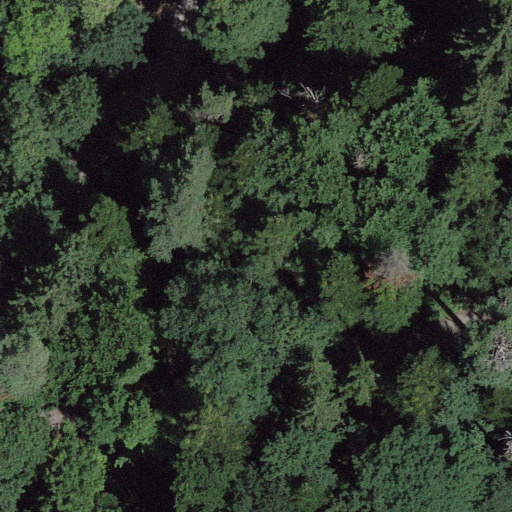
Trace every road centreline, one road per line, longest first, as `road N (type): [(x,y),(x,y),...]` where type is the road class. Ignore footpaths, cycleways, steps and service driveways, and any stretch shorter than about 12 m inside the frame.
road 1 (track): [(0,427),(298,382),(511,310)]
road 2 (track): [(0,232),(158,127),(216,0)]
road 3 (track): [(158,127),(373,0)]
